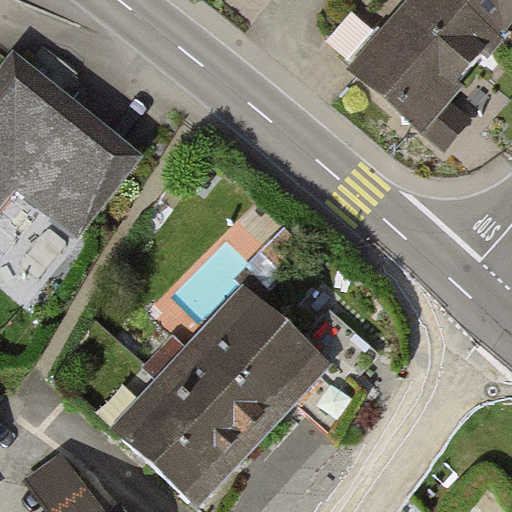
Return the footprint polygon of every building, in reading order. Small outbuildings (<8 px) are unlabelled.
[(511,0),(433,0),(363,84),(436,146),(511,55),(511,0)] [(153,171),(25,59),(0,87),(0,221),(20,199),(82,253),(153,171)] [(259,292),(214,343),(294,413),(340,362),(259,292)] [(214,343),(169,394),(249,464),(294,413),(214,343)] [(169,394),(124,446),(199,511),(207,511),(249,464),(169,394)] [(98,511),(83,489),(54,510),(55,511),(98,511)]
